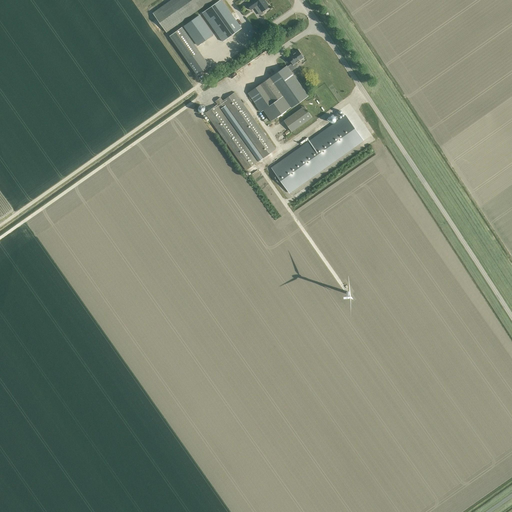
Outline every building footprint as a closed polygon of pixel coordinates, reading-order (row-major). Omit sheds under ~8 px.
[(212,0),(171,0),(153,13),(166,32),(212,0)] [(221,0),(220,0),(202,13),(223,42),(242,28),(221,0)] [(261,11),(268,6),(265,1),(264,0),(253,0),(247,4),(251,10),(255,7),(255,6),(257,5),(259,8),(261,11)] [(199,15),(184,26),(198,45),(213,34),(199,15)] [(170,36),(187,60),(197,75),(210,66),(182,27),(170,36)] [(292,63),(287,66),(291,72),(298,66),(296,63),(304,57),(298,50),(293,54),(293,53),(287,57),(292,63)] [(264,109),(272,120),(271,121),(307,95),(291,72),(287,66),(286,66),(270,77),(260,84),(248,93),(261,112),(264,109)] [(205,113),(246,170),(258,162),(220,109),(226,105),(264,158),(275,149),(235,92),(223,101),(220,97),(215,101),(218,104),(205,113)] [(304,106),(284,121),(292,131),(312,117),(304,106)] [(363,141),(346,116),(272,168),(277,176),(275,177),(278,182),(281,181),(290,193),(363,141)]
